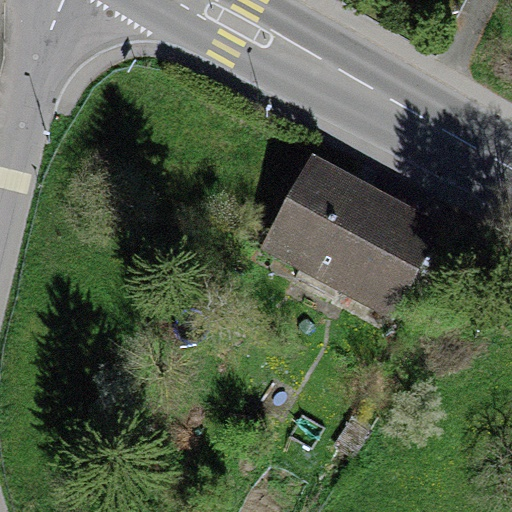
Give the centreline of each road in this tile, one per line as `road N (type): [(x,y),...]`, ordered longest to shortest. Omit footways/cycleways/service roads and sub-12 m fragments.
road 1 (secondary): [(201,0),(511,172)]
road 2 (residential): [(91,0),(22,162),(0,254)]
